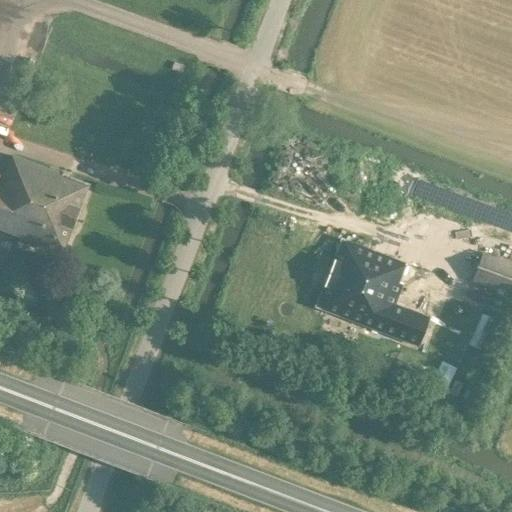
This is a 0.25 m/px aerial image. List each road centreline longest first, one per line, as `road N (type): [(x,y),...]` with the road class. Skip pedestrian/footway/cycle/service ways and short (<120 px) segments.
road 1 (unclassified): [(280,0),(86,511)]
road 2 (trunk): [(326,511),(0,386)]
